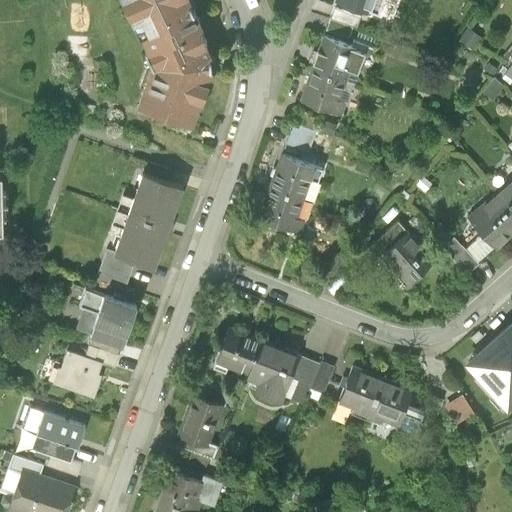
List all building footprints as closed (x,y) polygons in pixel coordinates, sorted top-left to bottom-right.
[(145,0),(134,6),(154,49),(203,27),(193,6),(190,0),(145,0)] [(336,1),(329,19),(351,28),(358,10),(336,1)] [(351,28),(329,19),(325,30),(347,38),(351,28)] [(213,44),(203,27),(154,49),(150,51),(156,64),(141,104),(198,126),(215,84),(214,62),(213,44)] [(481,39),(467,28),(458,40),(471,51),(481,39)] [(310,69),(344,81),(348,69),(357,72),(365,52),(322,37),(310,69)] [(497,71),(488,65),(484,71),(493,77),(497,71)] [(310,69),(299,98),(342,115),(346,103),(337,100),(344,81),(310,69)] [(501,89),(493,80),(481,94),(490,102),(501,89)] [(316,131),(320,120),(295,111),(284,143),(308,152),(316,131)] [(335,125),(320,120),(316,131),(331,136),(335,125)] [(268,186),(301,198),(307,180),(315,183),(320,170),(279,156),(268,186)] [(149,160),(145,172),(169,181),(173,169),(149,160)] [(126,227),(116,254),(136,260),(157,268),(186,187),(169,181),(145,172),(136,198),(124,193),(113,223),(126,227)] [(511,177),(494,193),(511,213),(511,177)] [(423,178),(416,187),(423,193),(430,185),(423,178)] [(0,234),(9,235),(8,184),(0,183),(0,234)] [(268,186),(257,219),(297,232),(301,221),(294,219),(301,198),(268,186)] [(481,237),(493,251),(511,233),(511,213),(494,193),(465,219),(481,237)] [(370,262),(379,254),(405,233),(396,222),(361,251),(370,262)] [(379,254),(404,284),(429,262),(405,233),(379,254)] [(481,237),(466,250),(477,264),(493,251),(481,237)] [(477,264),(466,250),(459,243),(445,254),(464,276),(477,264)] [(136,260),(116,254),(107,250),(97,278),(126,288),(136,260)] [(338,252),(321,273),(331,281),(348,260),(338,252)] [(85,307),(78,327),(94,333),(122,343),(127,345),(141,307),(87,287),(80,305),(85,307)] [(511,328),(510,326),(484,349),(510,379),(511,377),(511,328)] [(219,361),(253,374),(266,341),(232,328),(219,361)] [(119,354),(122,343),(94,333),(90,344),(119,354)] [(302,355),(266,341),(253,374),(250,379),(258,382),(255,392),(284,403),(287,397),(302,355)] [(90,344),(86,355),(105,362),(115,365),(119,354),(90,344)] [(58,366),(53,383),(97,397),(104,375),(101,374),(105,362),(86,355),(69,350),(62,367),(58,366)] [(321,362),(302,355),(287,397),(303,404),(321,362)] [(353,414),(369,420),(386,379),(356,368),(343,403),(355,408),(353,414)] [(417,391),(386,379),(369,420),(384,426),(386,421),(401,426),(398,432),(416,439),(421,428),(427,411),(412,405),(417,391)] [(226,404),(195,393),(180,434),(185,436),(210,446),(211,444),(226,404)] [(464,395),(447,406),(458,425),(476,414),(464,395)] [(434,396),(427,411),(421,428),(431,433),(445,401),(434,396)] [(52,453),(72,460),(77,445),(81,446),(88,425),(45,410),(33,447),(52,453)] [(210,446),(185,436),(182,446),(215,458),(219,446),(211,444),(210,446)] [(24,448),(21,456),(33,459),(35,452),(24,448)] [(463,457),(470,469),(478,465),(471,452),(463,457)] [(23,466),(40,472),(44,463),(33,459),(21,456),(14,453),(9,467),(21,471),(23,466)] [(72,460),(52,453),(48,464),(76,474),(80,463),(72,460)] [(2,501),(8,509),(17,511),(69,511),(79,486),(40,472),(23,466),(21,471),(14,492),(5,493),(2,501)] [(161,500),(194,511),(207,511),(210,504),(217,507),(227,480),(206,474),(204,480),(170,469),(161,500)] [(401,489),(410,503),(417,499),(408,485),(401,489)] [(194,511),(161,500),(156,511),(194,511)]
